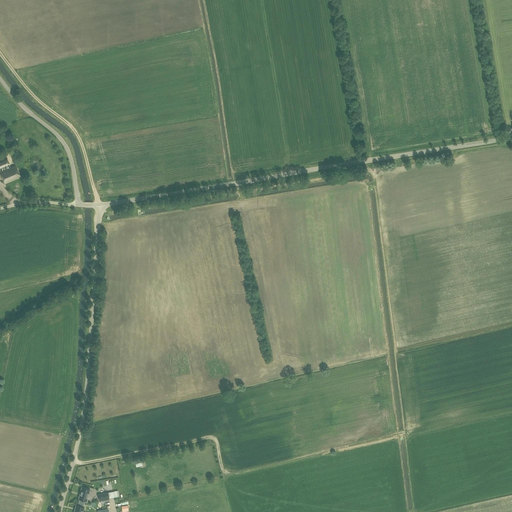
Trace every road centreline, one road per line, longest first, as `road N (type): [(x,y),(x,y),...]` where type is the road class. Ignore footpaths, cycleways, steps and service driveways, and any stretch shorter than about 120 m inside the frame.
road 1 (unclassified): [(99,205),(511,132)]
road 2 (unclassified): [(59,511),(83,411),(99,205)]
road 3 (track): [(0,53),(78,136),(96,206)]
road 4 (unclassified): [(78,205),(66,148),(0,79)]
